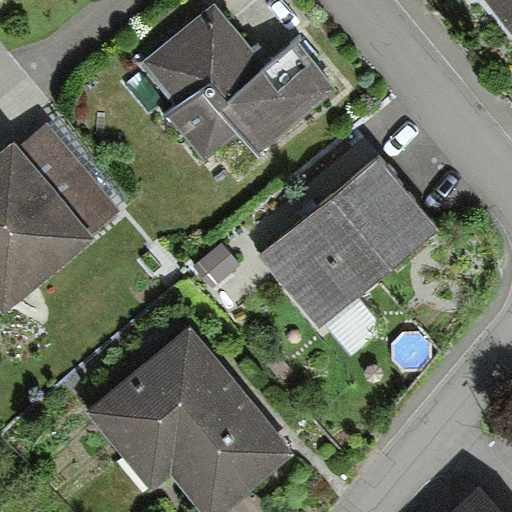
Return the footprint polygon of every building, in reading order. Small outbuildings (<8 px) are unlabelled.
[(256,145),(338,80),(301,33),(265,61),(260,56),(216,0),(213,0),(142,56),(178,101),(169,108),(204,153),(240,125),(256,145)] [(511,0),(490,0),(511,27),(511,0)] [(0,299),(3,303),(123,205),(49,115),(23,136),(15,127),(0,139),(0,299)] [(257,247),(318,319),(439,217),(378,145),(307,205),(257,247)] [(224,237),(196,261),(215,283),(243,259),(224,237)] [(364,293),(334,323),(359,349),(389,319),(364,293)] [(193,317),(88,404),(151,480),(169,466),(207,511),(212,511),(296,443),(231,364),(193,317)] [(511,511),(511,501),(483,471),(439,511),(511,511)]
